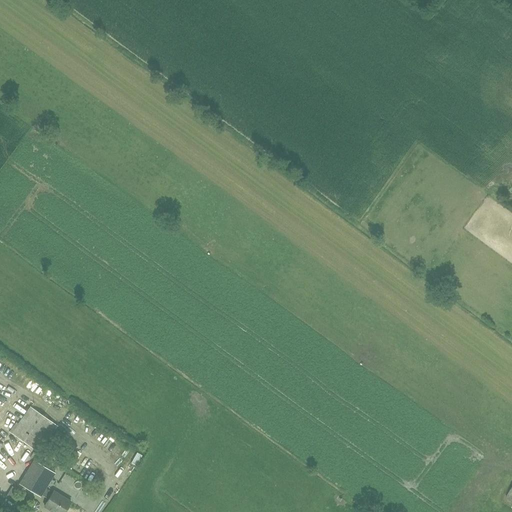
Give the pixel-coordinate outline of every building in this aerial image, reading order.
[(36,387),(33,391),(42,397),(44,393),(36,387)] [(32,408),(16,431),(13,434),(40,452),(58,426),(32,408)] [(21,408),(13,420),(17,423),(25,411),(21,408)] [(35,461),(32,467),(21,484),(42,497),(43,495),(50,499),(46,507),(54,511),(66,511),(72,502),(55,492),(54,493),(47,489),(56,474),(35,461)] [(128,469),(121,482),(126,485),(133,471),(128,469)]
